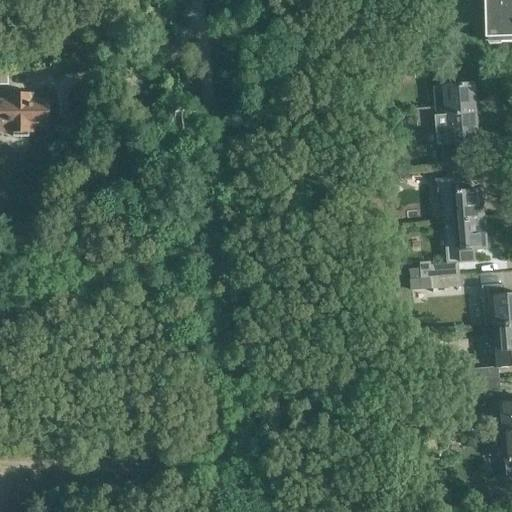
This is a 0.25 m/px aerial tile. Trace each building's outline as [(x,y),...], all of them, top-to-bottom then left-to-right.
[(511,38),(511,0),(483,0),(484,39),(511,38)] [(416,108),(417,118),(474,113),(472,83),(432,86),(433,107),(416,108)] [(0,99),(0,131),(11,132),(11,137),(27,137),(27,132),(31,132),(31,127),(47,127),(47,99),(26,99),(26,94),(7,95),(7,99),(0,99)] [(474,113),(417,118),(417,127),(431,126),(432,144),(437,144),(437,146),(441,145),(441,149),(434,149),(435,159),(442,159),(442,160),(467,158),(466,143),(476,142),(474,113)] [(452,222),(482,220),(480,190),(470,191),(470,184),(493,182),(492,170),(467,172),(466,167),(447,169),(448,178),(427,180),(428,192),(436,191),(437,194),(442,194),(444,223),(452,222)] [(482,220),(452,222),(454,250),(459,250),(461,262),(476,261),(475,249),(484,248),(482,220)] [(410,269),(411,279),(460,275),(459,263),(432,265),(431,262),(420,262),(421,268),(410,269)] [(461,286),(460,275),(432,277),(433,289),(461,286)] [(511,293),(491,296),(493,325),(511,323),(511,293)] [(511,323),(493,325),(496,367),(511,365),(511,323)] [(464,382),(500,379),(499,367),(459,370),(460,382),(464,382)] [(500,379),(464,382),(465,393),(501,391),(500,379)] [(511,401),(501,402),(503,432),(511,431),(511,401)] [(511,431),(503,432),(507,477),(511,476),(511,431)] [(511,485),(488,487),(489,501),(511,499),(511,485)]
